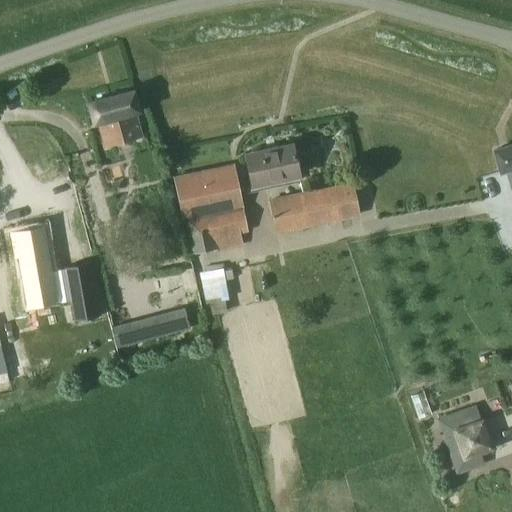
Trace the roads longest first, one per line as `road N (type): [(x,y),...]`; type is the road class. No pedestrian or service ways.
road 1 (unclassified): [(0,67),(229,0)]
road 2 (unclassified): [(346,0),(511,41)]
